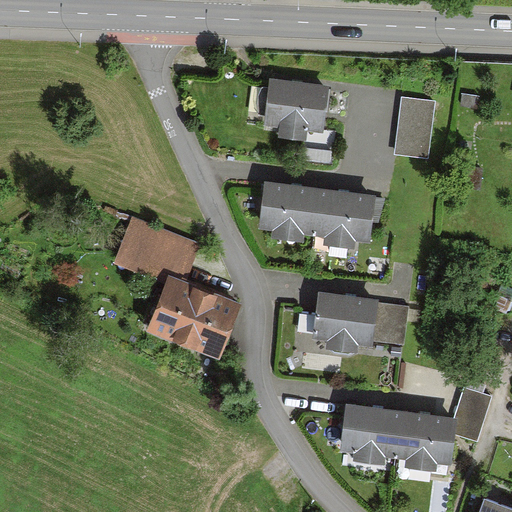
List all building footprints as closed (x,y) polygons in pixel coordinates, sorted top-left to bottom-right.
[(328,90),(271,83),(267,124),(281,125),(279,135),(303,138),(304,128),(323,130),(328,90)] [(431,103),(400,99),(393,155),(425,159),(431,103)] [(318,191),(266,185),(262,227),(314,233),(318,191)] [(369,197),(318,191),(314,233),(365,239),(369,197)] [(192,248),(133,225),(119,261),(171,280),(152,329),(212,352),(230,304),(178,284),(192,248)] [(372,304),(321,297),(316,336),(367,343),(372,304)] [(401,413),(348,406),(342,449),(395,456),(401,413)] [(455,420),(401,413),(395,456),(449,463),(455,420)] [(511,511),(511,509),(487,501),(482,511),(511,511)]
